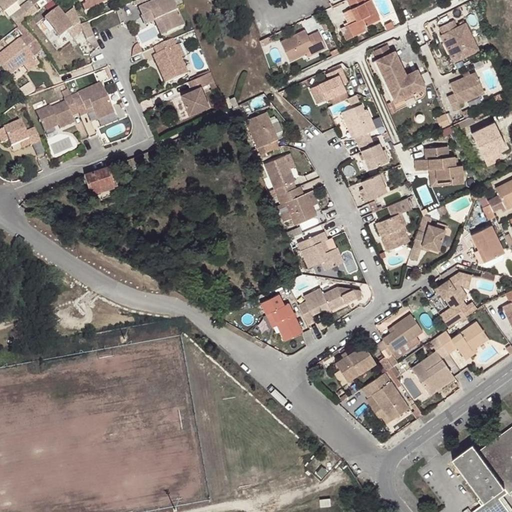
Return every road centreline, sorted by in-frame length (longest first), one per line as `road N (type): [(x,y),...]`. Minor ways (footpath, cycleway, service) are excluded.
road 1 (residential): [(0,217),(102,284),(198,313),(276,379)]
road 2 (residential): [(126,25),(116,64),(139,144),(17,187),(0,206)]
road 3 (unclassified): [(511,371),(376,469)]
road 4 (residential): [(321,151),(387,302)]
road 5 (residential): [(315,71),(454,0)]
road 6 (residential): [(387,302),(276,379)]
road 7 (residential): [(276,379),(376,469)]
